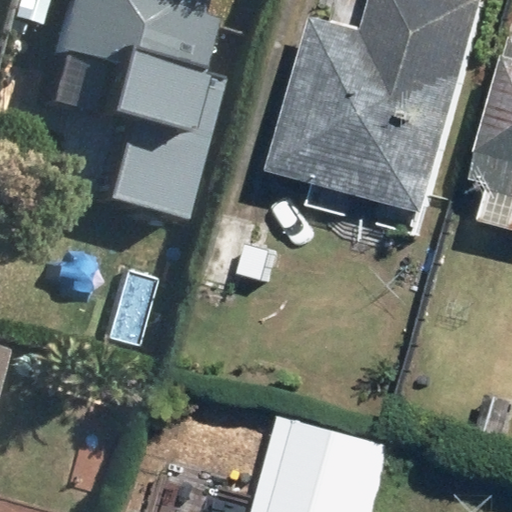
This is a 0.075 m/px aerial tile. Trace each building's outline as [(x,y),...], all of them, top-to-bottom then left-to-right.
[(75,0),(59,58),(200,96),(222,15),(207,11),(210,0),(75,0)] [(334,14),(294,164),(452,206),(507,0),(392,0),(385,27),(334,14)] [(511,129),(502,169),(511,171),(501,216),(511,218),(511,129)] [(275,220),(220,204),(198,281),(253,297),(275,220)] [(379,511),(401,432),(307,407),(278,511),(379,511)]
